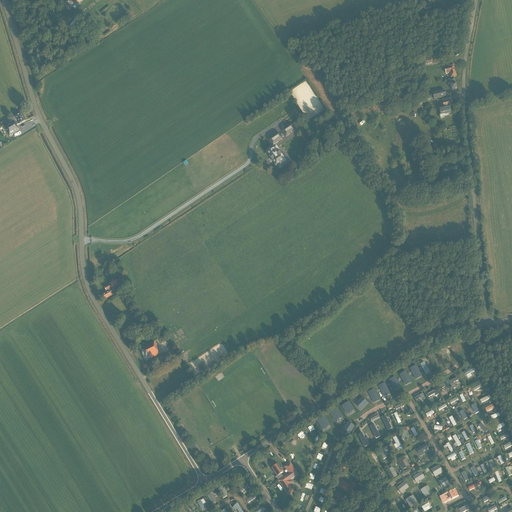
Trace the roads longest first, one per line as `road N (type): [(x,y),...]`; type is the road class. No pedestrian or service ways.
road 1 (unclassified): [(204,482),(87,285),(79,199),(32,98),(3,0)]
road 2 (unclassified): [(204,482),(415,342),(485,323)]
road 3 (unclassified): [(485,323),(463,91),(475,0)]
